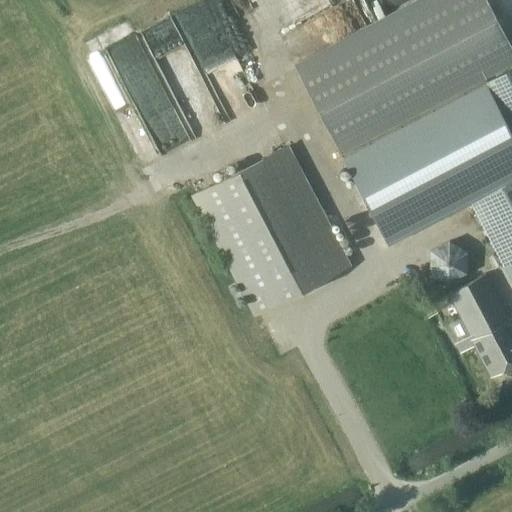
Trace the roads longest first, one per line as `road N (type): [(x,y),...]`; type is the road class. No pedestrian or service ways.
road 1 (track): [(0,249),(155,188),(293,118),(382,269),(300,322),(397,504)]
road 2 (unclassified): [(382,511),(511,445)]
